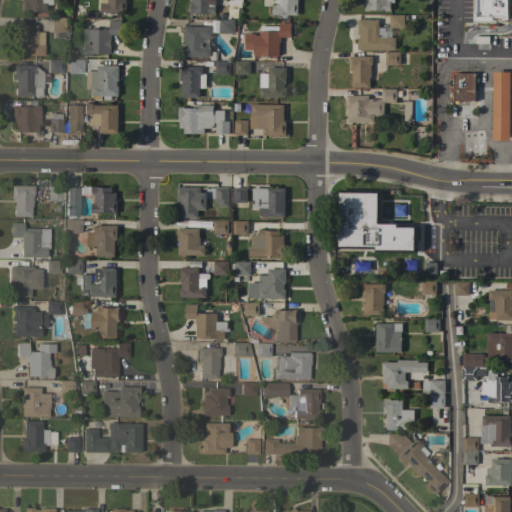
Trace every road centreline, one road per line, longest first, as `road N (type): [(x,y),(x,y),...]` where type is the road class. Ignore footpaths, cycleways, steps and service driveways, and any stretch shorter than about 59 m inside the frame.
road 1 (tertiary): [(0,160),(359,165),(511,185)]
road 2 (residential): [(330,0),(316,64),(315,264),(350,400),(349,477)]
road 3 (residential): [(158,0),(147,65),(146,288),(168,384),(170,476)]
road 4 (tertiary): [(0,473),(349,477),(395,511)]
